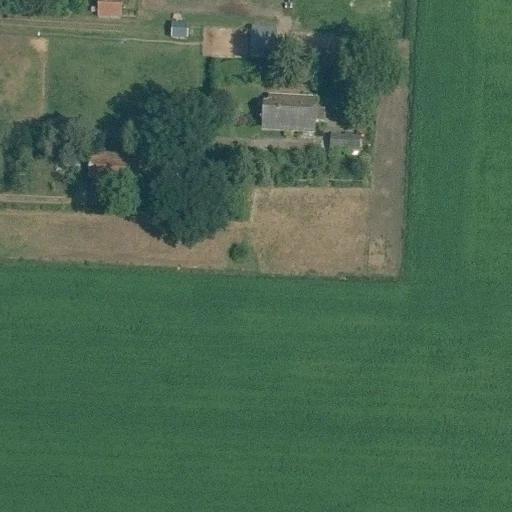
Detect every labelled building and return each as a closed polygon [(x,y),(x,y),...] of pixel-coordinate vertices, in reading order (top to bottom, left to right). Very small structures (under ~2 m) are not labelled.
[(103,7),(101,19),(126,23),(128,11),(103,7)] [(253,31),(253,57),(281,58),(281,32),(253,31)] [(263,107),(261,133),(314,136),(316,102),(269,99),(268,108),(263,107)] [(360,140),(330,138),(329,154),(359,155),(360,140)] [(166,161),(140,160),(89,156),(88,179),(92,180),(91,188),(115,190),(116,186),(119,186),(119,191),(137,192),(139,168),(148,168),(148,182),(165,182),(166,164),(166,161)] [(166,164),(165,182),(165,192),(214,194),(215,166),(166,164)]
